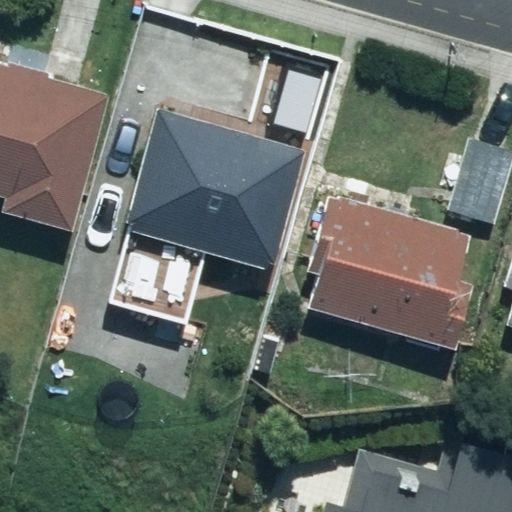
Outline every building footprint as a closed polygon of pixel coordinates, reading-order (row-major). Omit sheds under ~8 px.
[(118,87),(0,55),(0,181),(10,185),(6,202),(81,223),(118,87)] [(309,145),(163,102),(131,212),(278,254),(309,145)] [(511,193),(511,141),(473,129),(447,207),(502,225),(511,193)] [(476,234),(334,185),(308,263),(324,268),(317,291),(459,340),(473,299),(456,293),(476,234)] [(511,511),(511,442),(469,430),(465,443),(447,437),(438,467),(366,445),(350,497),(334,493),(328,511),(511,511)]
